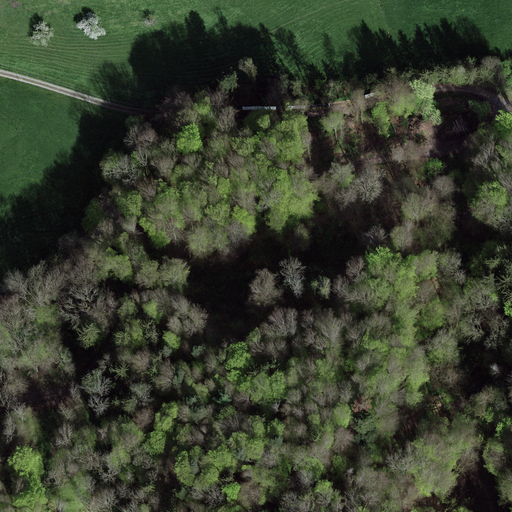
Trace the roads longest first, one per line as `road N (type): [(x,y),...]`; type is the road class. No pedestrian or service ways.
road 1 (track): [(0,410),(66,393),(93,370),(136,289),(264,194),(355,162),(474,144),(492,133),(503,110),(494,94),(453,87),(327,112),(161,115),(0,73)]
road 2 (track): [(355,162),(445,213),(469,213),(511,195)]
